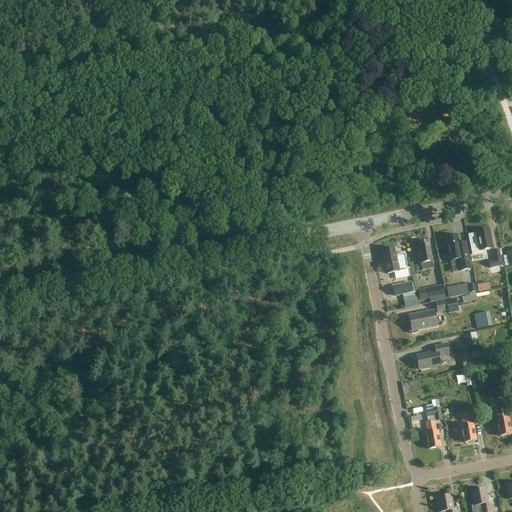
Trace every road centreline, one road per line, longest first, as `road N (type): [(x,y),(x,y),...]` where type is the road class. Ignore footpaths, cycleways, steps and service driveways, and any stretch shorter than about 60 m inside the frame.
road 1 (tertiary): [(0,295),(360,224)]
road 2 (track): [(0,79),(39,79),(248,31),(299,38),(343,0)]
road 3 (residential): [(416,478),(360,224)]
road 4 (tertiary): [(360,224),(511,192)]
